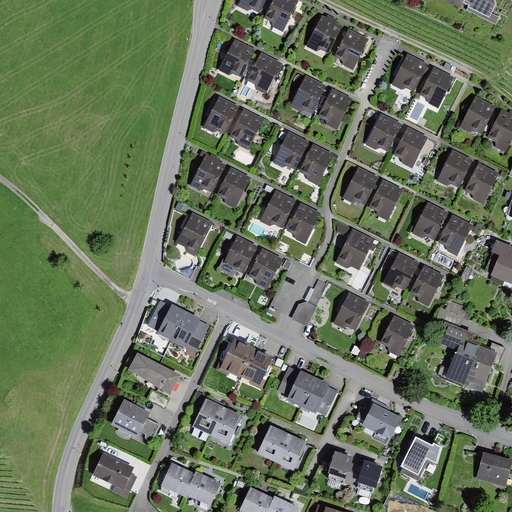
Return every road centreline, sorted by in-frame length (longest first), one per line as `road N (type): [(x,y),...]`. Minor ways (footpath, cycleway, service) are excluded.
road 1 (residential): [(145,270),(430,407),(511,436)]
road 2 (tertiary): [(207,0),(145,270)]
road 3 (tertiary): [(145,270),(70,456),(59,511)]
road 4 (track): [(511,96),(327,0)]
road 5 (track): [(135,303),(0,178)]
